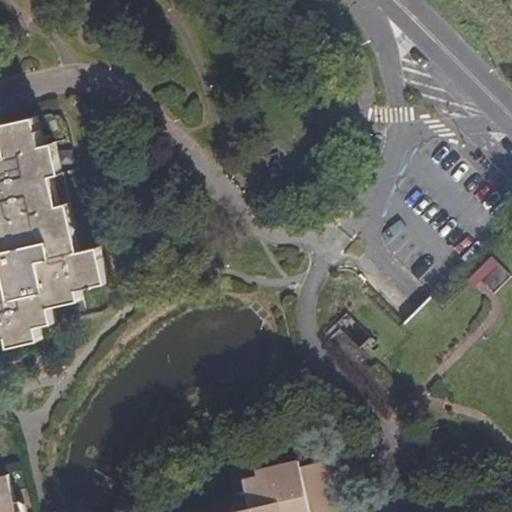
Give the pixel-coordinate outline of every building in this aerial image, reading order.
[(39,114),(0,122),(0,337),(11,335),(13,342),(44,334),(42,326),(58,321),(55,304),(84,296),(82,288),(112,281),(104,246),(77,251),(67,204),(58,205),(53,183),(61,180),(52,141),(44,143),(39,114)] [(511,267),(508,263),(501,268),(509,276),(511,272),(511,267)] [(496,286),(509,276),(501,268),(489,279),(496,286)] [(350,309),(338,320),(362,345),(375,334),(350,309)] [(345,511),(334,463),(326,465),(324,459),(320,460),(306,464),(304,458),(260,469),(260,473),(247,476),(253,505),(223,511),(345,511)] [(25,511),(25,508),(19,509),(12,474),(0,475),(0,511),(25,511)]
